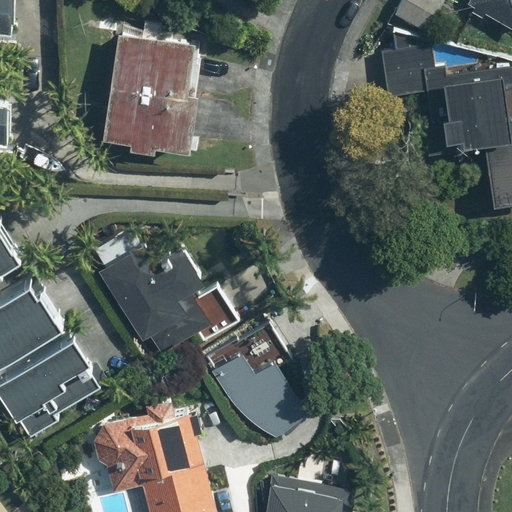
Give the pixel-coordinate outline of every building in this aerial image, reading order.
[(0,0),(0,26),(15,27),(15,0),(0,0)] [(446,0),(404,0),(397,13),(428,31),(446,0)] [(511,0),(470,0),(511,23),(511,0)] [(145,29),(119,27),(110,133),(131,135),(130,147),(159,149),(159,145),(195,148),(200,91),(192,90),(196,35),(162,32),(163,20),(146,19),(145,29)] [(391,93),(426,88),(435,153),(488,145),(496,201),(511,199),(511,57),(443,68),(440,43),(385,51),(391,93)] [(0,137),(11,138),(12,93),(0,92),(0,137)] [(0,267),(23,253),(3,220),(0,221),(0,267)] [(209,275),(185,236),(158,253),(148,238),(143,241),(133,225),(97,246),(108,263),(103,266),(146,336),(151,333),(162,351),(216,318),(195,284),(209,275)] [(41,287),(35,278),(0,298),(0,362),(68,321),(44,286),(41,287)] [(95,355),(77,327),(0,374),(0,387),(31,437),(63,417),(59,410),(106,381),(91,358),(95,355)] [(311,409),(279,357),(257,370),(244,350),(214,369),(231,396),(242,409),(252,418),(266,428),(278,434),(311,409)] [(151,511),(222,511),(195,406),(179,410),(175,395),(147,402),(149,410),(105,421),(94,438),(101,457),(109,461),(116,490),(144,483),(151,511)] [(349,511),(354,484),(273,470),(265,511),(349,511)]
